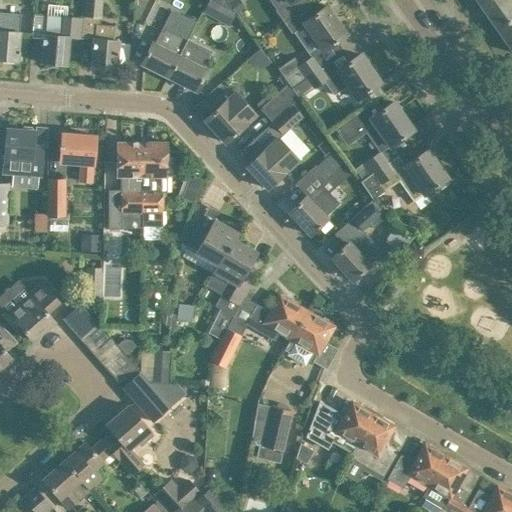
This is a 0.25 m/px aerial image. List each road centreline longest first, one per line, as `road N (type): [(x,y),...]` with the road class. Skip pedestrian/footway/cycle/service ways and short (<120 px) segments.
road 1 (residential): [(371,322),(173,115),(156,105),(0,90)]
road 2 (residential): [(0,486),(81,419),(91,391),(87,366),(59,352),(28,360),(0,384)]
road 3 (residential): [(371,322),(346,362),(356,384),(511,473)]
road 4 (residential): [(511,403),(371,322)]
road 5 (tertiary): [(405,0),(491,121)]
